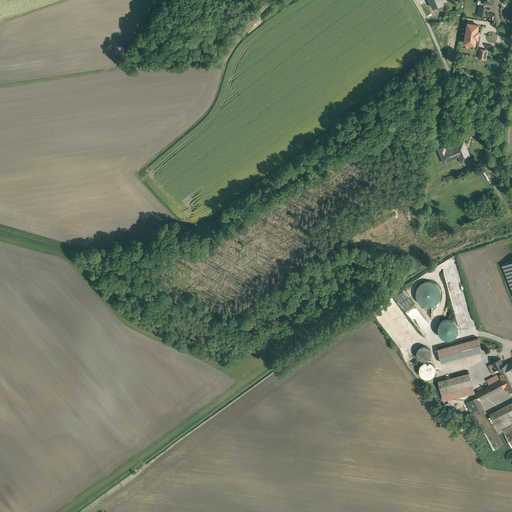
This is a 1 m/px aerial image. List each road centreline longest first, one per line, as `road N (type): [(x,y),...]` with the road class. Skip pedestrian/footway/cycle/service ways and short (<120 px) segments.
road 1 (track): [(224,64),(140,64),(0,86)]
road 2 (track): [(267,0),(231,42),(213,104),(139,173)]
